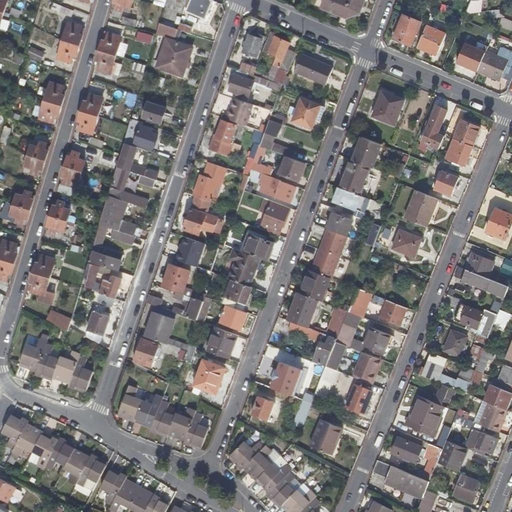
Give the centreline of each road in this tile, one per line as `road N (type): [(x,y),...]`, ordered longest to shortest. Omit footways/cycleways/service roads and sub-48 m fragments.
road 1 (residential): [(369,48),(218,447),(203,465)]
road 2 (residential): [(347,511),(509,110)]
road 3 (residential): [(104,394),(238,0)]
road 4 (residential): [(104,0),(0,356)]
road 5 (residential): [(369,48),(509,110)]
road 6 (residential): [(253,0),(369,48)]
